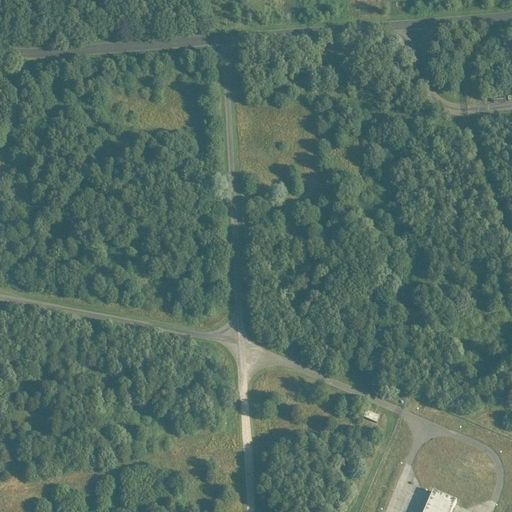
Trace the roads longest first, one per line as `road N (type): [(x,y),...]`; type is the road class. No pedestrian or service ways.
road 1 (unclassified): [(489,511),(500,473),(490,448),(240,340)]
road 2 (unclassified): [(227,39),(240,340)]
road 3 (unclassified): [(227,39),(511,17)]
road 4 (unclassified): [(240,340),(0,295)]
road 5 (unclassified): [(0,49),(26,54),(227,39)]
road 6 (unclassified): [(240,340),(251,511)]
road 7 (unknown): [(408,25),(443,89),(467,100),(511,99)]
